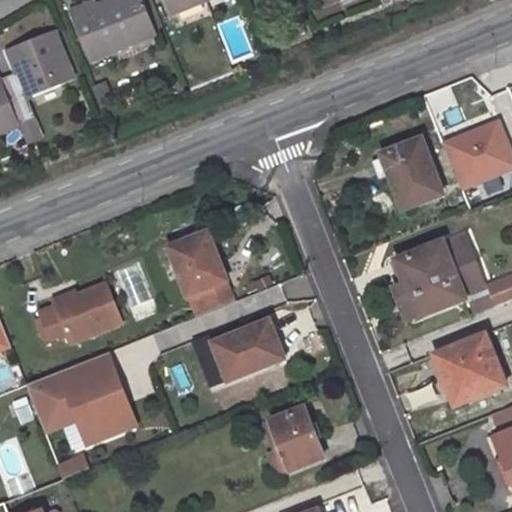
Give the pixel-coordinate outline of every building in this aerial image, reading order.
[(94,1),(70,11),(90,61),(156,34),(142,0),(121,0),(115,3),(113,0),(111,0),(97,6),(94,1)] [(164,0),(171,15),(206,1),(206,0),(164,0)] [(15,74),(1,80),(11,105),(19,124),(35,117),(28,98),(75,80),(55,31),(10,49),(10,52),(19,73),(15,74)] [(7,53),(15,74),(19,73),(10,52),(7,53)] [(0,133),(13,129),(20,147),(27,145),(20,126),(19,124),(11,105),(1,80),(0,76),(0,133)] [(35,117),(19,124),(20,126),(27,145),(44,138),(35,117)] [(461,189),(511,168),(511,155),(499,123),(444,144),(461,189)] [(443,194),(422,139),(381,154),(383,158),(389,174),(403,209),(443,194)] [(383,158),(373,162),(379,179),(389,174),(383,158)] [(208,232),(169,247),(188,295),(189,295),(197,315),(233,301),(225,281),(223,281),(217,265),(220,263),(208,232)] [(443,242),(397,260),(406,283),(412,298),(416,297),(423,314),(465,298),(463,295),(459,284),(480,276),(464,234),(443,243),(443,242)] [(227,280),(220,263),(217,265),(223,281),(225,281),(227,280)] [(480,276),(459,284),(463,295),(485,287),(480,276)] [(406,283),(394,287),(407,320),(419,316),(412,298),(406,283)] [(56,308),(40,314),(50,340),(66,334),(70,344),(123,323),(108,284),(55,305),(56,308)] [(423,314),(416,297),(412,298),(419,316),(423,314)] [(476,314),(495,306),(491,298),(472,305),(476,314)] [(0,350),(12,346),(0,316),(0,350)] [(269,320),(266,321),(273,337),(276,336),(269,320)] [(266,321),(213,343),(228,381),(285,358),(276,336),(273,337),(266,321)] [(486,334),(435,354),(455,406),(456,405),(457,408),(472,402),(471,399),(506,385),(486,334)] [(91,384),(110,376),(131,427),(138,425),(109,352),(83,363),(91,384)] [(83,363),(27,385),(44,427),(85,411),(97,441),(131,427),(110,376),(91,384),(83,363)] [(304,407),(270,420),(282,450),(270,455),(277,474),(289,469),(290,470),(324,457),(304,407)] [(500,434),(511,428),(511,407),(492,415),(500,434)] [(85,411),(44,427),(46,433),(77,420),(87,445),(97,441),(85,411)] [(509,454),(502,456),(511,479),(511,428),(500,434),(509,454)] [(509,454),(500,434),(494,436),(502,456),(509,454)] [(71,462),(60,466),(64,478),(76,473),(71,462)] [(0,511),(43,511),(42,508),(32,511),(7,511),(4,502),(0,503),(0,511)]
